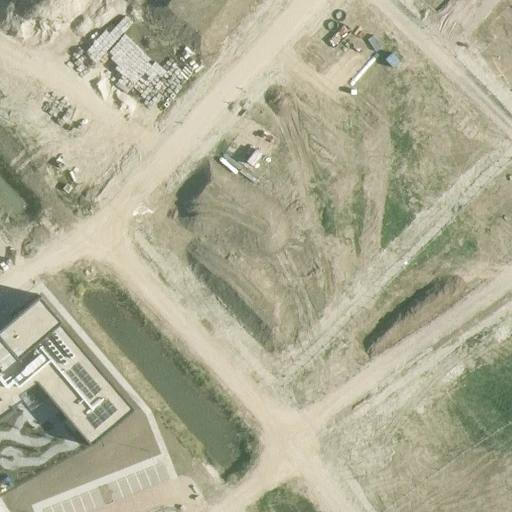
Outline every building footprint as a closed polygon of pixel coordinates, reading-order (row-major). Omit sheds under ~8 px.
[(426,0),(436,9),(444,0),(426,0)] [(503,41),(486,58),(502,75),(511,64),(511,14),(511,15),(494,32),(503,41)] [(511,64),(502,75),(504,77),(502,79),(511,89),(511,64)] [(0,418),(13,409),(12,407),(22,400),(40,387),(48,397),(90,447),(134,409),(61,323),(62,322),(39,295),(0,327),(0,418)] [(500,451),(492,457),(496,464),(505,458),(500,451)] [(492,457),(484,463),(488,470),(496,464),(492,457)] [(467,476),(459,482),(463,488),(472,482),(467,476)] [(459,482),(451,488),(455,494),(463,488),(459,482)] [(511,511),(511,500),(511,499),(495,510),(496,511),(511,511)] [(434,500),(426,506),(430,511),(438,506),(434,500)]
